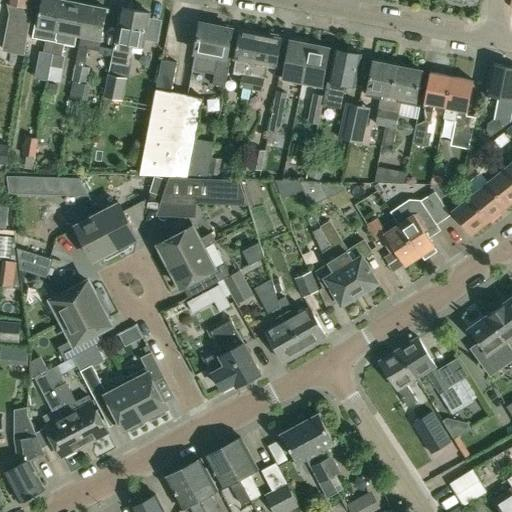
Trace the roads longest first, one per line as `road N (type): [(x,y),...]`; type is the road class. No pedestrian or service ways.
road 1 (residential): [(493,44),(271,0)]
road 2 (residential): [(336,361),(511,245)]
road 3 (residential): [(53,511),(211,430)]
road 4 (residential): [(425,511),(336,361)]
road 5 (residential): [(211,430),(336,361)]
road 6 (residential): [(211,430),(145,310)]
road 7 (residential): [(145,310),(159,284),(150,271),(131,267),(116,279),(114,295),(138,312)]
